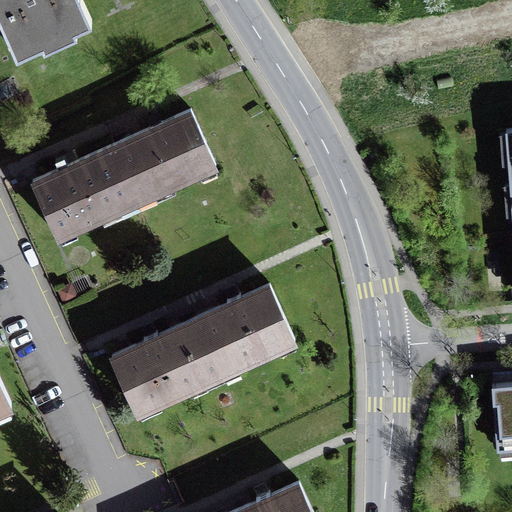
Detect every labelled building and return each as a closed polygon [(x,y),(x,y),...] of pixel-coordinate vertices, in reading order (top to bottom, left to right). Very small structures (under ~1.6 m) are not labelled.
[(90,18),(81,0),(0,0),(0,13),(17,51),(43,40),(42,37),(72,23),(73,25),(90,18)] [(112,144),(137,198),(215,163),(191,108),(112,144)] [(112,144),(34,179),(58,233),(137,198),(112,144)] [(180,323),(205,377),(294,337),(270,283),(180,323)] [(180,323),(112,354),(137,408),(205,377),(180,323)] [(0,377),(0,405),(10,401),(0,377)] [(511,380),(492,382),(497,442),(511,440),(511,380)] [(228,511),(313,511),(299,480),(228,511)]
